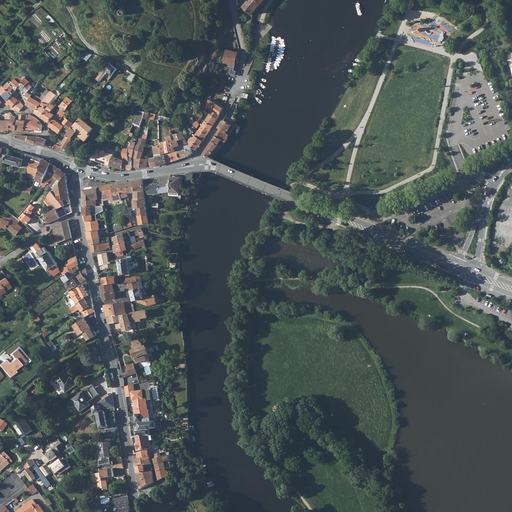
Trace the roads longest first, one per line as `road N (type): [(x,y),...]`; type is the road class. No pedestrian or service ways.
road 1 (tertiary): [(136,511),(117,382),(78,215)]
road 2 (secondary): [(198,164),(453,265)]
road 3 (secondary): [(79,168),(118,177),(198,164)]
